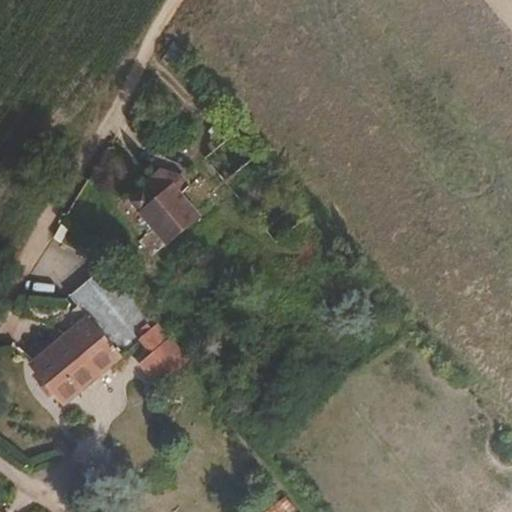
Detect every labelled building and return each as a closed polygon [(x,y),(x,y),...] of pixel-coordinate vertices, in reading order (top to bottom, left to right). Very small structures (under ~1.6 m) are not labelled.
[(314,216),(242,130),(210,158),(282,244),(314,216)] [(144,213),(185,176),(164,171),(134,201),(144,213)] [(204,213),(185,193),(193,185),(185,176),(144,213),(170,243),(204,213)] [(65,403),(162,324),(110,261),(71,292),(90,315),(33,362),(65,403)] [(39,484),(68,498),(81,470),(52,456),(39,484)]
